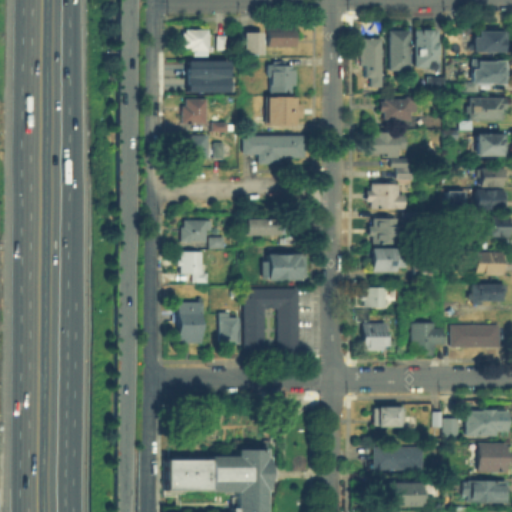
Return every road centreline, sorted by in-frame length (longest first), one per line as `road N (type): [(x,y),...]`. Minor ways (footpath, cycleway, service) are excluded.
road 1 (residential): [(143,511),(151,0)]
road 2 (motorway): [(125,511),(132,0)]
road 3 (motorway): [(27,0),(23,511)]
road 4 (residential): [(330,378),(332,0)]
road 5 (motorway): [(62,305),(64,0)]
road 6 (motorway): [(61,511),(62,305)]
road 7 (residential): [(149,188),(331,183)]
road 8 (residential): [(330,378),(148,380)]
road 9 (residential): [(511,376),(330,378)]
road 10 (residential): [(328,511),(330,378)]
